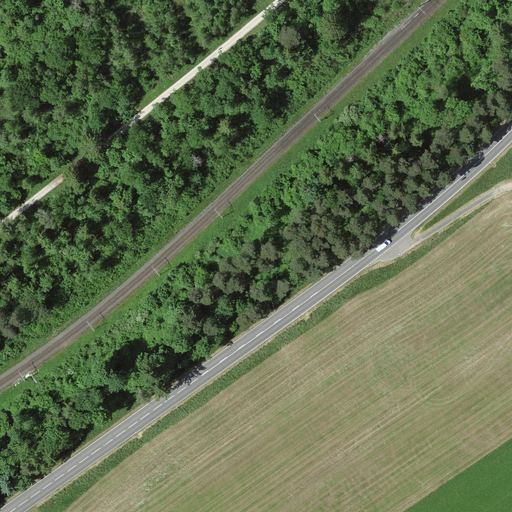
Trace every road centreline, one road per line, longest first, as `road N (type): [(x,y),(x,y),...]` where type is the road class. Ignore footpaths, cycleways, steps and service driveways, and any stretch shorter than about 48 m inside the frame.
road 1 (secondary): [(10,511),(385,241),(511,129)]
road 2 (track): [(0,225),(280,0)]
road 3 (track): [(511,187),(409,245),(385,241)]
